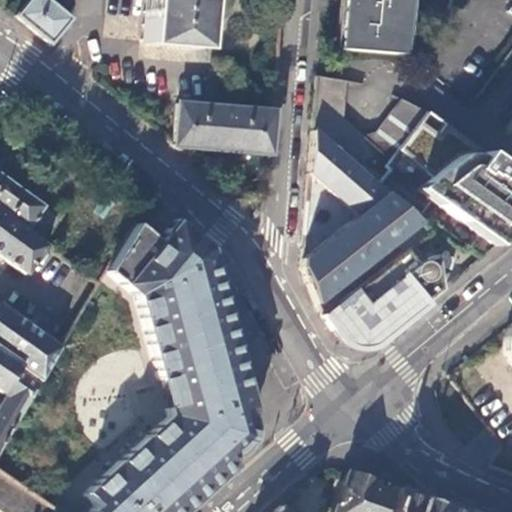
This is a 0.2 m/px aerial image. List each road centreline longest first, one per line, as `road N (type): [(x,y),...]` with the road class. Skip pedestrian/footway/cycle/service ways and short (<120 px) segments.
road 1 (primary): [(276,301),(183,190),(0,48)]
road 2 (residential): [(276,301),(302,0)]
road 3 (secondary): [(351,408),(511,272)]
road 4 (primary): [(511,498),(440,472),(351,408)]
road 5 (secondary): [(237,511),(351,408)]
road 6 (primary): [(351,408),(276,301)]
